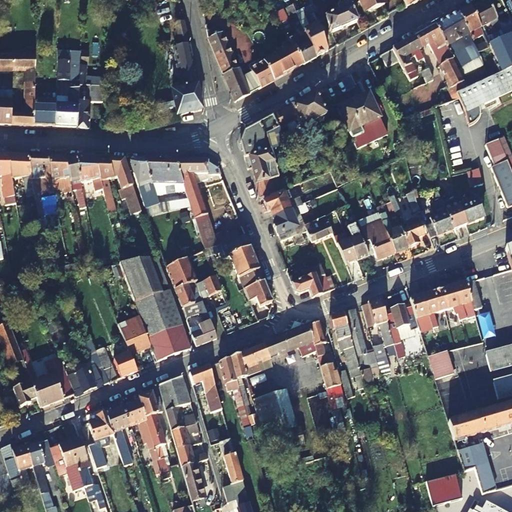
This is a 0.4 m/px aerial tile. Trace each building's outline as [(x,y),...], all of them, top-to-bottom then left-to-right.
[(338,0),(340,4),(338,5),(338,9),(334,11),(335,15),(326,18),(331,32),(357,22),(351,6),(348,0),(338,0)] [(382,0),(348,0),(351,6),(359,3),(363,13),(385,5),(382,0)] [(402,0),(406,8),(420,0),(402,0)] [(480,30),(482,33),(484,32),(482,29),(489,25),(492,31),(500,28),(488,2),(471,11),(480,30)] [(283,10),(287,17),(296,13),(292,6),(283,10)] [(480,30),(471,11),(470,8),(458,14),(469,36),(474,45),(482,41),(477,31),(480,30)] [(291,24),(287,17),(283,10),(280,12),(287,26),(291,24)] [(312,10),(303,13),(305,19),(314,16),(312,10)] [(450,55),(455,53),(451,45),(469,36),(458,14),(435,27),(450,55)] [(314,16),(305,19),(309,29),(304,31),(305,33),(316,58),(328,51),(314,16)] [(511,25),(494,35),(497,41),(508,36),(511,34),(511,25)] [(415,37),(421,49),(429,44),(454,92),(464,87),(462,83),(464,82),(458,70),(452,59),(450,55),(435,27),(415,37)] [(303,28),(297,32),(299,36),(305,33),(304,31),(303,28)] [(179,46),(175,48),(183,90),(173,92),(177,115),(203,111),(186,31),(177,33),(179,46)] [(299,36),(297,32),(296,31),(288,36),(293,47),(302,65),(316,58),(305,33),(299,36)] [(224,33),(209,39),(236,102),(250,95),(224,33)] [(497,41),(494,35),(484,39),(487,44),(488,46),(497,41)] [(511,68),(511,45),(508,36),(497,41),(488,46),(489,49),(501,74),(511,68)] [(409,75),(416,72),(407,56),(421,49),(415,37),(393,49),(399,61),(406,76),(409,75)] [(302,65),(293,47),(253,70),(262,88),(302,65)] [(387,67),(399,61),(393,49),(382,56),(387,67)] [(58,53),(57,81),(69,81),(70,72),(70,53),(61,53),(58,53)] [(22,115),(20,115),(19,127),(34,127),(35,106),(35,100),(36,73),(36,56),(14,57),(13,71),(26,71),(24,109),(22,109),(22,115)] [(74,56),(73,72),(80,72),(81,57),(74,56)] [(0,70),(13,71),(14,57),(3,57),(0,57),(0,70)] [(462,67),(457,57),(452,59),(458,70),(462,67)] [(479,105),(493,99),(511,91),(511,68),(501,74),(487,80),(465,89),(454,93),(464,111),(475,106),(479,105)] [(421,73),(426,84),(433,80),(428,69),(421,73)] [(69,81),(72,81),(80,81),(80,72),(73,72),(70,72),(69,81)] [(69,89),(68,99),(68,107),(57,107),(56,128),(78,129),(79,96),(80,96),(80,89),(82,89),(82,86),(83,81),(80,81),(72,81),(72,89),(69,89)] [(92,87),(82,86),(82,89),(80,89),(80,96),(79,96),(78,129),(90,129),(92,87)] [(94,103),(104,104),(104,96),(104,88),(95,87),(94,103)] [(291,106),(297,119),(301,129),(328,115),(316,92),(291,106)] [(351,139),(372,129),(377,140),(387,135),(369,94),(337,109),(351,139)] [(104,104),(103,113),(114,114),(116,97),(104,96),(104,104)] [(68,107),(68,99),(56,99),(55,107),(57,107),(68,107)] [(12,114),(12,103),(0,102),(0,125),(12,126),(12,114)] [(482,113),(479,105),(475,106),(464,111),(469,127),(481,118),(482,113)] [(56,128),(57,107),(55,107),(35,106),(34,127),(56,128)] [(287,125),(297,119),(291,106),(281,111),(287,125)] [(272,117),(278,130),(287,125),(281,111),(272,117)] [(19,127),(20,115),(12,114),(12,126),(19,127)] [(136,131),(146,132),(146,117),(137,117),(136,131)] [(282,147),(278,130),(272,117),(251,128),(242,135),(241,142),(246,157),(271,150),(282,147)] [(410,124),(409,117),(397,121),(399,128),(410,124)] [(295,132),(290,134),(286,135),(289,145),(308,140),(305,135),(296,137),(295,132)] [(511,208),(511,154),(504,138),(484,147),(493,168),(491,169),(509,210),(511,208)] [(394,146),(396,161),(405,157),(402,144),(394,146)] [(277,171),(271,150),(246,157),(249,170),(253,169),(261,199),(274,194),(269,173),(277,171)] [(5,197),(8,196),(14,196),(11,179),(7,155),(0,154),(0,177),(2,178),(5,197)] [(28,206),(34,203),(26,156),(7,155),(11,179),(23,178),(28,206)] [(40,181),(46,180),(43,169),(49,168),(47,157),(26,156),(34,203),(35,203),(39,220),(41,220),(41,218),(58,214),(54,195),(49,199),(43,199),(40,181)] [(52,183),(54,190),(62,189),(63,193),(71,192),(64,158),(47,157),(49,168),(52,183)] [(64,158),(71,192),(76,191),(79,205),(85,204),(80,185),(74,158),(64,158)] [(74,158),(80,185),(93,182),(95,192),(98,192),(100,199),(104,198),(94,159),(74,158)] [(108,181),(113,180),(107,159),(94,159),(104,198),(108,214),(116,212),(108,181)] [(123,160),(107,159),(113,180),(117,179),(123,198),(128,197),(134,215),(141,212),(123,160)] [(157,205),(151,185),(144,161),(128,160),(139,188),(148,186),(149,189),(147,190),(152,206),(157,205)] [(195,175),(220,174),(218,170),(205,163),(174,162),(182,186),(187,199),(205,251),(210,248),(225,243),(226,243),(222,233),(215,235),(195,175)] [(43,169),(46,180),(46,183),(52,183),(49,168),(43,169)] [(483,184),(479,168),(471,170),(474,186),(483,184)] [(43,199),(49,199),(46,183),(46,180),(40,181),(43,199)] [(278,185),(281,191),(292,187),(289,181),(278,185)] [(431,193),(436,207),(442,204),(437,190),(431,193)] [(274,218),(303,205),(297,191),(292,193),(296,201),(288,204),(284,195),(265,203),(268,213),(271,211),(274,218)] [(419,212),(413,192),(403,197),(405,202),(408,201),(413,214),(419,212)] [(468,202),(459,205),(466,225),(484,218),(474,194),(466,197),(468,202)] [(400,198),(390,202),(392,207),(403,203),(400,198)] [(453,230),(466,225),(459,205),(457,199),(443,205),(445,212),(453,230)] [(234,210),(231,202),(225,204),(227,213),(234,210)] [(307,211),(305,204),(303,205),(274,218),(276,225),(274,225),(279,238),(304,226),(302,221),(296,224),(294,217),(307,211)] [(442,204),(436,207),(433,208),(436,216),(445,212),(443,205),(442,204)] [(376,217),(373,218),(377,228),(383,226),(379,216),(376,208),(373,210),(376,217)] [(370,218),(373,218),(376,217),(373,210),(367,212),(370,218)] [(445,212),(436,216),(430,218),(432,223),(437,236),(453,230),(445,212)] [(395,254),(408,248),(402,231),(400,228),(393,231),(385,213),(379,216),(383,226),(386,232),(387,235),(395,254)] [(150,224),(156,223),(153,214),(147,216),(150,224)] [(357,261),(348,241),(343,243),(341,236),(338,238),(328,215),(324,217),(332,235),(346,266),(357,261)] [(318,229),(312,232),(308,234),(312,244),(332,235),(324,217),(315,221),(318,229)] [(357,261),(369,257),(363,244),(360,237),(355,226),(352,219),(345,222),(352,240),(348,241),(357,261)] [(405,223),(407,229),(414,226),(413,225),(417,223),(415,219),(405,223)] [(414,226),(407,229),(402,231),(408,248),(418,244),(416,239),(424,235),(419,222),(417,223),(413,225),(414,226)] [(362,223),(355,226),(360,237),(367,235),(362,223)] [(437,236),(432,223),(425,226),(430,239),(437,236)] [(279,238),(281,242),(307,232),(306,231),(304,226),(279,238)] [(383,226),(377,228),(379,235),(386,232),(383,226)] [(387,235),(370,242),(375,254),(377,261),(395,254),(387,235)] [(225,243),(230,255),(250,247),(245,236),(226,243),(225,243)] [(250,247),(230,255),(239,278),(241,277),(244,290),(264,281),(250,247)] [(216,263),(210,248),(205,251),(211,266),(216,263)] [(191,295),(195,293),(199,292),(196,285),(195,283),(189,266),(201,262),(205,271),(212,269),(211,266),(205,251),(166,269),(183,309),(184,309),(194,304),(193,301),(191,295)] [(215,277),(220,290),(224,289),(216,268),(212,269),(215,277)] [(322,268),(318,270),(320,274),(316,276),(309,278),(305,280),(302,273),(290,278),(297,293),(302,295),(309,292),(312,299),(332,291),(322,268)] [(75,281),(73,273),(70,273),(64,274),(67,282),(75,281)] [(215,277),(196,285),(199,292),(202,300),(221,292),(220,290),(215,277)] [(264,281),(244,290),(248,301),(256,298),(260,308),(264,306),(266,308),(273,304),(264,281)] [(467,284),(473,303),(475,310),(484,308),(476,281),(467,284)] [(475,310),(473,303),(467,284),(466,284),(410,301),(411,304),(417,324),(420,333),(426,331),(432,329),(438,327),(434,315),(453,309),(454,313),(458,316),(461,315),(462,321),(467,319),(477,316),(475,310)] [(184,343),(188,344),(177,312),(169,291),(134,304),(143,327),(151,347),(157,364),(187,351),(184,346),(184,343)] [(362,306),(366,321),(373,319),(374,326),(380,325),(385,347),(394,344),(385,313),(381,298),(362,306)] [(218,339),(202,301),(196,304),(194,304),(184,309),(188,318),(199,314),(203,323),(198,325),(200,331),(192,334),(197,347),(218,339)] [(394,345),(401,342),(397,330),(417,324),(411,304),(385,313),(394,344),(394,345)] [(353,342),(363,339),(354,309),(345,313),(353,342)] [(350,372),(360,369),(357,357),(354,347),(353,342),(345,313),(330,319),(338,341),(341,340),(350,372)] [(262,314),(256,317),(258,323),(265,320),(262,314)] [(477,316),(481,328),(484,339),(485,344),(493,342),(486,314),(477,316)] [(319,357),(323,356),(325,355),(322,346),(326,345),(320,322),(310,326),(317,353),(319,357)] [(17,346),(8,324),(0,327),(0,344),(8,366),(17,363),(25,384),(13,389),(20,408),(37,399),(19,352),(17,346)] [(273,341),(278,354),(304,344),(308,356),(317,353),(310,326),(273,341)] [(130,356),(151,347),(143,327),(122,336),(129,354),(130,356)] [(365,344),(363,339),(353,342),(354,347),(365,344)] [(265,344),(270,358),(278,354),(273,341),(265,344)] [(245,368),(270,358),(265,344),(241,354),(245,368)] [(91,358),(97,355),(93,345),(87,347),(91,358)] [(384,351),(382,345),(373,347),(375,354),(384,351)] [(511,348),(489,356),(493,371),(511,365),(511,348)] [(69,381),(73,379),(61,349),(57,351),(69,381)] [(25,350),(24,351),(19,352),(37,399),(41,408),(62,400),(63,403),(76,397),(70,383),(68,384),(61,367),(52,371),(55,376),(51,377),(45,380),(41,372),(35,375),(25,350)] [(427,358),(434,380),(452,374),(445,352),(427,358)] [(130,356),(129,354),(114,360),(120,379),(136,373),(130,356)] [(236,379),(242,377),(246,376),(245,368),(241,354),(230,358),(236,379)] [(107,356),(98,359),(108,384),(117,381),(107,356)] [(326,367),(323,356),(319,357),(328,390),(338,387),(331,365),(326,367)] [(361,371),(366,370),(362,356),(357,357),(360,369),(361,371)] [(234,389),(236,398),(241,397),(241,395),(240,391),(238,386),(236,379),(230,358),(220,362),(228,391),(234,389)] [(217,410),(222,409),(210,366),(190,374),(193,386),(202,382),(205,394),(208,393),(210,400),(214,399),(217,410)] [(7,367),(1,369),(5,380),(11,378),(7,367)] [(76,378),(73,379),(69,381),(70,383),(76,397),(104,386),(98,369),(89,373),(88,370),(75,375),(76,378)] [(370,369),(366,370),(361,371),(367,393),(367,397),(377,394),(370,369)] [(160,386),(167,412),(178,408),(191,404),(183,377),(160,386)] [(498,399),(501,399),(511,395),(511,379),(497,384),(498,390),(496,390),(498,399)] [(319,393),(321,399),(329,397),(328,390),(319,393)] [(247,416),(251,415),(248,405),(250,405),(246,393),(241,395),(241,397),(244,406),(247,416)] [(152,394),(139,399),(139,401),(145,419),(157,415),(163,413),(159,397),(154,398),(152,394)] [(329,397),(321,399),(325,414),(333,412),(329,397)] [(152,462),(156,461),(158,461),(145,419),(139,401),(124,406),(130,427),(138,425),(144,444),(147,444),(152,462)] [(511,404),(448,423),(454,441),(511,424),(511,404)] [(119,453),(128,450),(122,430),(130,427),(124,406),(107,414),(113,435),(119,453)] [(172,432),(197,425),(194,415),(181,419),(178,408),(167,412),(172,432)] [(20,419),(16,409),(10,412),(13,422),(20,419)] [(333,412),(325,414),(327,425),(336,423),(333,412)] [(103,438),(105,444),(106,447),(112,445),(108,437),(113,435),(107,414),(97,418),(99,423),(90,426),(95,441),(96,441),(103,438)] [(158,461),(164,459),(161,446),(166,445),(157,415),(145,419),(158,461)] [(336,423),(327,425),(330,435),(339,433),(336,423)] [(177,450),(190,446),(187,435),(199,431),(197,425),(172,432),(177,450)] [(272,438),(276,449),(303,442),(300,430),(272,438)] [(218,431),(208,432),(209,442),(219,441),(218,431)] [(339,433),(330,435),(334,450),(343,447),(339,433)] [(90,468),(80,438),(70,442),(84,486),(93,484),(88,468),(90,468)] [(97,443),(98,447),(105,444),(103,438),(96,441),(97,443)] [(220,442),(232,486),(243,483),(231,439),(220,442)] [(39,443),(44,457),(52,454),(47,441),(39,443)] [(73,490),(84,486),(70,442),(60,445),(73,490)] [(102,457),(98,447),(97,443),(90,445),(97,468),(107,465),(105,457),(102,457)] [(32,467),(45,508),(48,507),(46,502),(48,502),(45,492),(47,491),(39,465),(44,464),(37,444),(25,447),(32,467)] [(32,467),(25,447),(12,450),(11,445),(0,449),(14,489),(31,484),(26,469),(32,467)] [(193,457),(190,446),(177,450),(182,468),(195,464),(207,460),(206,454),(193,457)] [(343,447),(334,450),(324,453),(325,459),(345,454),(343,447)] [(134,448),(128,450),(119,453),(120,454),(121,459),(123,464),(137,459),(134,448)] [(483,495),(495,492),(483,452),(460,459),(464,473),(475,469),(483,495)] [(345,454),(325,459),(328,466),(347,461),(345,454)] [(205,497),(195,464),(182,468),(192,501),(205,497)] [(285,464),(272,468),(274,473),(286,469),(285,464)] [(251,511),(243,483),(232,486),(223,488),(227,504),(237,501),(240,511),(251,511)] [(101,507),(106,505),(99,485),(94,487),(101,507)]
